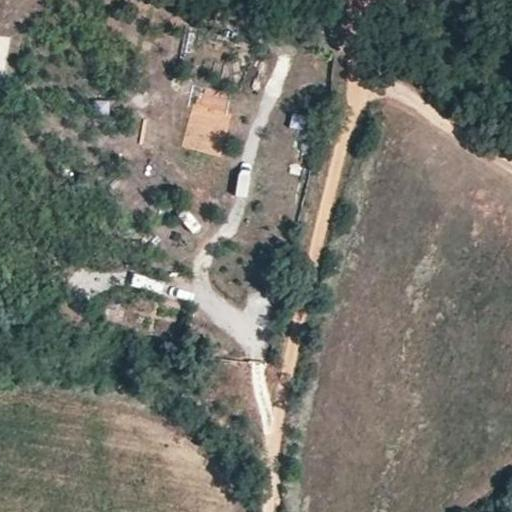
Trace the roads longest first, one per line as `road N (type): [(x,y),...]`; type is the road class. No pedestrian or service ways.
road 1 (track): [(347,0),(333,41),(355,105),(265,511)]
road 2 (track): [(355,105),(400,99),(511,163)]
